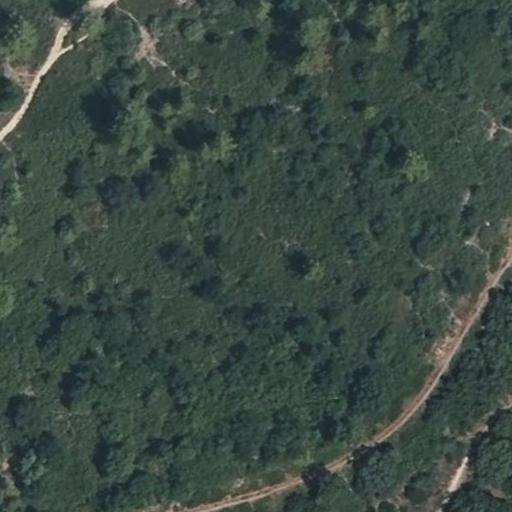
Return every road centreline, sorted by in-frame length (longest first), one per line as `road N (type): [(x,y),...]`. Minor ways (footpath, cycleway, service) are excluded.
road 1 (track): [(511,268),(414,416),(347,466),(199,511)]
road 2 (track): [(108,0),(72,22),(0,138)]
road 3 (track): [(511,410),(498,419),(451,511)]
